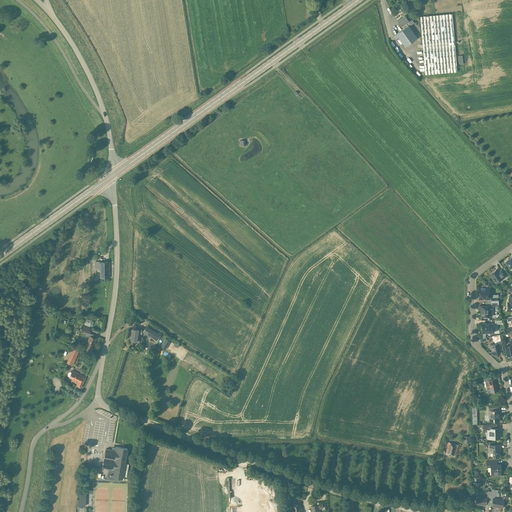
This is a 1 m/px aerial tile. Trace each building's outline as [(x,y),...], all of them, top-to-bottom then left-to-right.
[(457,72),(452,14),(420,17),(425,75),(457,72)] [(405,15),(397,21),(401,26),(402,26),(404,29),(394,36),(396,38),(398,36),(406,47),(417,38),(412,31),(408,25),(408,26),(406,23),(409,21),(405,15)] [(109,262),(100,262),(95,262),(95,269),(100,269),(100,278),(109,278),(109,262)] [(507,277),(502,269),(498,272),(496,270),(491,274),(493,278),(492,278),(496,283),(500,280),(501,281),(507,277)] [(490,298),(490,288),(481,288),(481,290),(479,290),(479,299),(490,298)] [(481,310),(481,317),(493,316),(492,311),(489,311),(489,305),(479,306),(479,310),(481,310)] [(84,324),(90,326),(92,320),(86,318),(84,324)] [(489,334),(490,333),(494,333),(494,324),(482,324),(482,333),(486,333),(487,334),(489,334)] [(161,335),(146,326),(143,332),(157,341),(161,335)] [(132,329),(130,341),(136,343),(136,342),(138,343),(139,339),(137,338),(138,334),(142,334),(142,330),(139,329),(138,331),(132,329)] [(501,340),(499,334),(492,336),(493,340),(497,339),(498,343),(490,345),(492,350),(493,350),(493,352),(494,352),(494,353),(495,353),(495,354),(496,354),(497,354),(498,354),(499,353),(499,352),(499,351),(500,351),(499,345),(502,344),(501,340)] [(97,338),(90,336),(85,349),(92,352),(97,338)] [(170,341),(166,338),(161,346),(165,349),(170,341)] [(80,350),(75,348),(68,363),(73,365),(80,350)] [(86,377),(73,370),(68,379),(77,384),(77,385),(81,387),(86,377)] [(490,377),(484,379),(485,382),(488,381),(490,392),(498,391),(496,379),(491,380),(490,377)] [(490,422),(494,422),(499,421),(498,413),(500,413),(499,407),(488,408),(488,411),(489,411),(489,413),(488,414),(488,418),(489,418),(489,422),(490,422)] [(483,430),(487,430),(487,432),(488,432),(488,435),(487,435),(487,439),(492,439),(492,440),(496,440),(496,439),(499,438),(499,433),(498,433),(498,428),(491,429),(491,425),(482,425),(483,427),(483,430)] [(458,446),(449,443),(446,453),(455,456),(458,446)] [(500,449),(500,445),(489,446),(489,452),(492,452),(492,457),(499,457),(499,449),(500,449)] [(113,447),(112,450),(106,449),(103,468),(109,469),(107,479),(120,481),(121,478),(122,476),(127,477),(129,464),(125,463),(127,450),(115,447),(113,447)] [(494,461),(486,461),(486,468),(490,468),(490,473),(490,476),(501,476),(500,471),(502,470),(502,468),(500,467),(500,465),(494,465),(494,461)] [(491,492),(489,505),(492,506),(492,507),(502,509),(503,500),(494,498),(495,489),(492,489),(491,492)] [(486,505),(489,505),(491,492),(486,491),(485,494),(487,494),(487,497),(477,495),(475,504),(486,506),(486,505)] [(86,493),(80,493),(80,499),(77,499),(77,507),(82,507),(82,506),(85,506),(86,505),(86,494),(86,493)]
